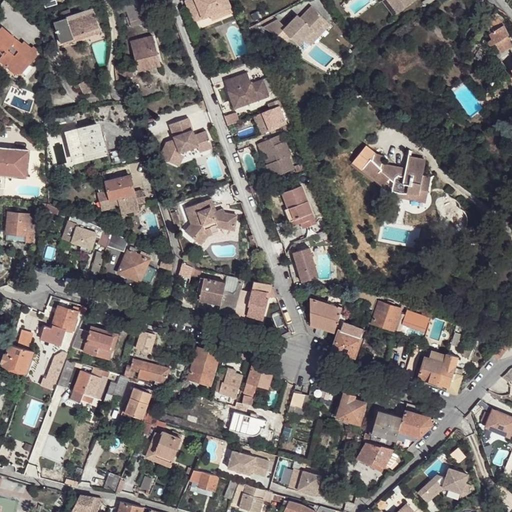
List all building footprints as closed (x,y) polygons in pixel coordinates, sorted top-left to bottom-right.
[(144,11),(166,2),(165,0),(142,0),(140,1),(144,11)] [(230,0),(189,0),(188,0),(197,22),(213,15),(233,7),(230,0)] [(402,17),(406,15),(395,0),(392,3),(402,17)] [(395,0),(406,15),(425,0),(395,0)] [(144,11),(140,1),(124,7),(127,14),(132,30),(149,25),(144,11)] [(127,14),(124,7),(117,10),(118,17),(127,14)] [(233,7),(213,15),(216,24),(237,15),(233,7)] [(291,30),(307,45),(313,40),(320,46),(339,25),(319,7),(310,17),(307,14),(294,27),(291,30)] [(54,21),(61,42),(75,38),(75,37),(101,28),(94,8),(54,21)] [(496,11),(488,17),(488,31),(489,31),(492,36),(489,38),(488,39),(488,40),(488,41),(488,42),(489,43),(490,43),(491,43),(492,43),(488,47),(495,56),(501,56),(510,50),(509,47),(511,45),(511,37),(510,33),(505,23),(496,11)] [(291,30),(294,27),(286,19),(274,26),(288,34),(291,30)] [(28,59),(33,63),(39,56),(32,51),(34,49),(26,42),(24,44),(23,46),(17,42),(19,39),(4,27),(0,31),(0,51),(4,55),(0,60),(6,66),(9,62),(14,67),(20,71),(28,59)] [(145,64),(147,70),(164,64),(153,36),(131,45),(139,67),(145,64)] [(23,75),(33,63),(28,59),(20,71),(23,75)] [(127,78),(126,67),(116,69),(117,80),(127,79),(127,78)] [(234,97),(238,108),(269,96),(268,91),(272,90),(267,77),(251,84),(247,73),(225,81),(229,90),(232,98),(234,97)] [(79,84),(84,95),(95,90),(89,78),(79,84)] [(288,123),(278,100),(268,104),(270,109),(261,113),(269,131),(288,123)] [(76,112),(67,113),(68,120),(77,119),(76,112)] [(267,132),(259,113),(255,115),(263,134),(267,132)] [(269,131),(261,113),(259,113),(267,132),(269,131)] [(159,154),(171,159),(176,149),(184,152),(186,147),(198,143),(200,149),(213,144),(207,127),(195,132),(192,133),(191,128),(193,127),(188,114),(169,121),(175,137),(166,140),(159,154)] [(76,159),(86,156),(85,154),(96,151),(97,154),(106,152),(99,124),(70,131),(76,159)] [(274,162),(268,165),(274,177),(295,168),(290,155),(294,155),(285,133),(259,143),(263,152),(268,149),(274,162)] [(0,148),(0,174),(8,175),(28,176),(30,151),(0,148)] [(176,149),(171,159),(179,163),(184,152),(176,149)] [(263,152),(268,165),(274,162),(268,149),(263,152)] [(420,186),(428,188),(430,176),(423,174),(426,159),(408,155),(406,166),(405,167),(405,168),(404,169),(404,170),(403,171),(402,171),(401,172),(400,172),(399,172),(398,172),(397,172),(396,171),(395,171),(395,170),(394,169),(393,169),(393,168),(393,167),(392,167),(392,166),(391,166),(391,165),(390,165),(389,164),(388,164),(387,164),(386,164),(386,165),(385,165),(384,165),(384,166),(383,165),(382,165),(381,164),(381,163),(381,162),(384,156),(374,151),(371,158),(370,157),(362,167),(369,173),(368,174),(382,186),(387,179),(388,180),(389,180),(390,181),(391,182),(392,183),(392,184),(392,185),(392,186),(393,186),(393,187),(393,188),(392,189),(392,190),(392,191),(391,192),(407,195),(408,190),(419,192),(420,186)] [(8,175),(0,174),(0,178),(3,178),(2,183),(2,187),(7,188),(8,175)] [(130,175),(106,180),(108,189),(98,191),(100,200),(107,198),(110,207),(120,205),(121,213),(139,209),(138,203),(145,202),(142,189),(134,191),(130,175)] [(297,217),(299,222),(305,220),(314,217),(315,216),(303,185),(282,192),(288,208),(289,207),(294,218),(297,217)] [(424,205),(428,188),(420,186),(419,192),(408,190),(407,195),(391,192),(390,193),(389,194),(388,194),(388,197),(424,205)] [(107,198),(100,200),(102,209),(110,207),(107,198)] [(213,198),(187,207),(193,222),(193,224),(187,231),(202,244),(209,235),(204,231),(205,230),(206,229),(212,227),(219,225),(220,227),(236,229),(239,214),(227,213),(225,208),(218,211),(215,211),(213,207),(216,206),(213,198)] [(292,225),(299,222),(297,217),(294,218),(289,207),(288,208),(285,209),(292,225)] [(172,212),(175,223),(181,221),(177,211),(172,212)] [(10,212),(8,232),(28,234),(30,214),(10,212)] [(37,214),(30,214),(28,234),(35,234),(37,214)] [(305,220),(308,226),(316,223),(314,217),(305,220)] [(301,228),(308,226),(305,220),(299,222),(301,228)] [(80,245),(92,248),(93,248),(99,230),(70,221),(64,239),(80,245)] [(98,241),(109,244),(112,231),(102,229),(98,241)] [(112,231),(109,244),(126,249),(130,239),(112,231)] [(28,234),(8,232),(8,239),(27,240),(28,234)] [(90,254),(92,248),(80,245),(79,250),(90,254)] [(299,249),(297,253),(304,280),(318,276),(315,266),(318,266),(313,245),(299,249)] [(119,271),(129,276),(130,273),(143,278),(147,267),(151,258),(129,249),(119,271)] [(99,252),(93,272),(99,274),(105,253),(99,252)] [(175,268),(178,259),(170,256),(167,266),(175,268)] [(184,261),(183,266),(199,272),(200,267),(196,266),(194,265),(189,263),(184,261)] [(153,270),(147,267),(143,278),(142,281),(147,284),(153,270)] [(220,312),(234,317),(240,295),(242,291),(243,287),(245,278),(227,274),(226,280),(212,277),(213,274),(206,272),(200,298),(221,304),(220,312)] [(234,317),(246,320),(248,313),(250,307),(266,309),(271,293),(272,284),(255,281),(252,293),(242,291),(240,295),(234,317)] [(337,325),(341,313),(343,308),(347,297),(330,295),(329,303),(312,298),(312,314),(321,316),(318,326),(335,331),(337,325)] [(81,312),(85,314),(86,312),(88,307),(73,302),(73,305),(81,308),(81,312)] [(399,316),(401,311),(401,308),(381,302),(374,322),(395,329),(399,316)] [(77,312),(58,306),(53,324),(67,328),(72,330),(77,312)] [(250,307),(248,313),(264,318),(266,309),(250,307)] [(433,315),(423,311),(421,315),(407,312),(407,313),(401,311),(399,316),(405,319),(404,320),(403,325),(427,333),(433,315)] [(337,325),(341,327),(343,327),(345,321),(347,315),(341,313),(337,325)] [(318,328),(318,326),(321,316),(312,314),(312,324),(312,326),(311,327),(318,328)] [(341,327),(340,330),(363,338),(365,329),(345,321),(343,327),(341,327)] [(62,344),(67,328),(53,324),(52,326),(43,323),(39,337),(62,344)] [(114,337),(102,333),(103,330),(93,327),(91,332),(85,351),(111,359),(113,350),(110,348),(114,337)] [(73,348),(85,351),(91,332),(80,328),(73,348)] [(103,330),(102,333),(114,337),(110,348),(113,350),(118,334),(103,330)] [(340,330),(333,349),(340,351),(350,354),(356,356),(363,338),(340,330)] [(17,346),(28,349),(32,334),(22,331),(17,346)] [(143,331),(138,348),(152,352),(157,334),(143,331)] [(461,335),(455,333),(451,345),(457,347),(461,335)] [(499,359),(510,345),(501,341),(491,354),(493,355),(499,359)] [(413,379),(424,345),(416,343),(406,377),(413,379)] [(23,378),(33,350),(28,349),(17,346),(10,344),(0,371),(23,378)] [(190,378),(199,348),(194,346),(189,364),(185,376),(190,378)] [(220,355),(199,348),(190,378),(201,382),(200,386),(210,389),(220,355)] [(350,354),(340,351),(338,356),(348,359),(350,354)] [(458,356),(449,352),(445,363),(439,382),(448,386),(447,389),(458,392),(463,377),(453,373),(455,369),(458,356)] [(439,382),(445,363),(426,356),(420,376),(439,382)] [(135,359),(133,366),(142,369),(140,378),(150,381),(151,379),(167,383),(171,369),(135,359)] [(59,384),(59,385),(67,387),(76,362),(69,360),(59,384)] [(185,376),(189,364),(178,361),(176,366),(181,369),(180,375),(185,376)] [(247,392),(256,394),(258,385),(269,387),(274,370),(253,365),(247,392)] [(224,383),(228,367),(223,366),(218,382),(224,383)] [(57,367),(52,380),(57,382),(62,368),(57,367)] [(224,383),(226,384),(231,386),(229,393),(228,400),(235,402),(240,384),(241,385),(243,375),(237,372),(237,370),(228,367),(224,383)] [(104,370),(97,368),(95,372),(94,372),(93,374),(102,377),(103,376),(104,370)] [(82,370),(75,391),(85,394),(95,397),(102,377),(93,374),(82,370)] [(121,375),(118,382),(127,385),(130,377),(125,375),(121,375)] [(103,376),(102,377),(95,397),(101,400),(107,381),(108,377),(103,376)] [(107,394),(112,397),(114,394),(118,384),(111,382),(107,394)] [(118,384),(114,394),(123,398),(127,385),(118,382),(118,384)] [(135,387),(131,396),(149,403),(152,393),(135,387)] [(85,394),(75,391),(72,400),(82,403),(83,399),(85,394)] [(295,391),(287,419),(292,420),(294,414),(304,416),(310,395),(295,391)] [(346,391),(339,415),(361,422),(367,402),(355,398),(356,394),(346,391)] [(93,402),(95,397),(85,394),(83,399),(93,402)] [(149,403),(131,396),(126,411),(143,417),(149,403)] [(173,399),(168,397),(162,412),(166,415),(173,399)] [(417,407),(407,403),(406,410),(415,413),(417,407)] [(237,405),(235,411),(248,415),(249,412),(250,409),(237,405)] [(160,419),(162,412),(150,409),(148,415),(145,421),(152,424),(157,427),(160,420),(160,419)] [(250,409),(249,412),(270,418),(271,415),(250,409)] [(399,430),(403,417),(379,410),(372,433),(373,433),(397,440),(399,430)] [(415,413),(406,410),(403,417),(399,430),(403,431),(421,436),(433,423),(430,417),(415,413)] [(511,432),(511,417),(492,410),(485,426),(493,429),(492,431),(510,438),(511,432)] [(263,428),(266,428),(268,419),(248,415),(235,411),(230,429),(246,433),(250,434),(253,435),(257,434),(258,434),(261,432),(261,431),(263,428)] [(152,424),(145,421),(143,426),(141,431),(148,434),(152,424)] [(421,436),(403,431),(399,445),(408,448),(412,444),(421,436)] [(156,432),(145,455),(170,466),(182,439),(165,432),(164,435),(156,432)] [(394,449),(397,440),(373,433),(372,436),(366,434),(364,440),(367,441),(394,449)] [(361,450),(367,441),(364,440),(361,440),(360,439),(348,436),(346,446),(361,450)] [(384,467),(394,449),(367,441),(361,450),(357,458),(371,465),(374,462),(384,467)] [(401,451),(394,449),(384,467),(388,469),(397,457),(401,451)] [(457,449),(450,455),(458,463),(464,458),(457,449)] [(273,461),(236,450),(231,468),(254,474),(254,472),(269,476),(273,461)] [(382,471),(384,467),(374,462),(371,465),(382,471)] [(329,477),(304,470),(299,488),(317,493),(317,490),(325,492),(329,477)] [(466,475),(447,470),(445,479),(437,477),(418,494),(427,504),(443,489),(461,493),(463,483),(466,475)] [(500,480),(502,476),(490,470),(493,477),(500,480)] [(196,471),(192,481),(195,482),(193,489),(198,491),(200,488),(216,493),(218,487),(221,478),(196,471)] [(105,488),(116,492),(117,490),(121,481),(122,477),(110,473),(105,488)] [(121,481),(117,490),(121,492),(125,483),(121,481)] [(224,501),(232,504),(240,484),(232,482),(224,501)] [(471,485),(463,483),(461,493),(460,499),(471,492),(471,485)] [(240,484),(232,504),(241,507),(244,501),(248,486),(240,484)] [(266,492),(248,486),(244,501),(262,506),(264,499),(266,492)] [(200,488),(198,491),(215,496),(216,493),(200,488)] [(264,499),(272,501),(274,494),(266,492),(264,499)] [(274,494),(272,501),(284,504),(287,498),(274,494)] [(96,511),(102,499),(80,495),(72,511),(77,511),(96,511)] [(142,511),(144,507),(122,501),(118,511),(142,511)] [(260,511),(262,506),(244,501),(241,507),(260,511)] [(313,511),(303,507),(290,503),(285,511),(313,511)]
